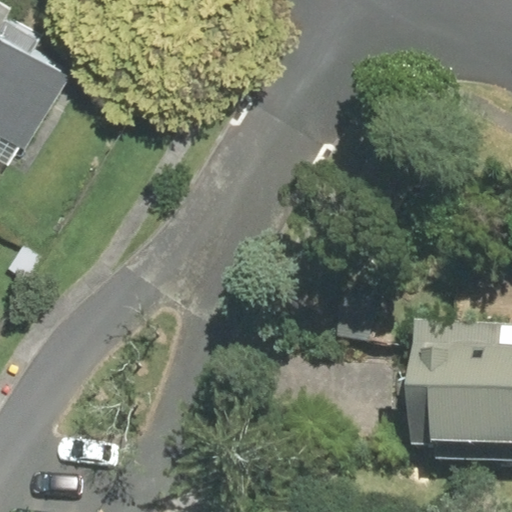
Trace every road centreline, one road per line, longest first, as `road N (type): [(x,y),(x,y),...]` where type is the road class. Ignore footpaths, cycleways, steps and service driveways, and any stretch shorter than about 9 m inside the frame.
road 1 (residential): [(234,219),(83,321),(0,456)]
road 2 (residential): [(127,506),(179,408),(234,219)]
road 3 (residential): [(234,219),(368,0)]
road 4 (residential): [(127,506),(0,472)]
